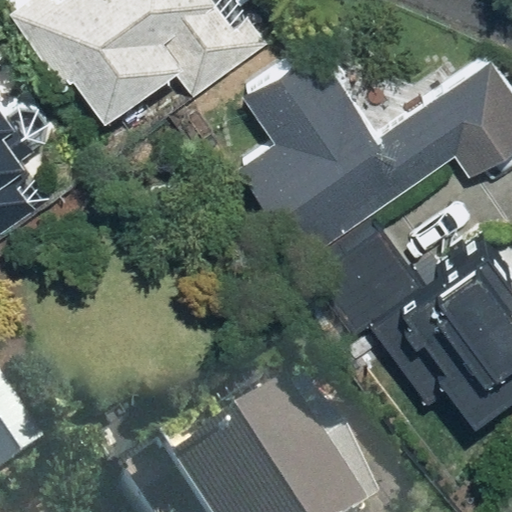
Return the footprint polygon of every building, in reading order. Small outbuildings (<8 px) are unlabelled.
[(30,0),(103,99),(174,47),(201,83),(269,33),(244,0),(30,0)] [(466,169),(511,135),(511,64),(492,36),(386,112),(319,17),(251,66),(286,115),(256,136),(325,233),(448,145),(466,169)] [(44,120),(0,53),(0,232),(59,194),(20,135),(44,120)] [(464,367),(487,397),(511,378),(511,350),(511,348),(511,246),(499,230),(438,277),(384,206),(333,245),(440,385),(464,367)] [(1,374),(0,374),(0,481),(0,482),(53,443),(1,374)] [(378,511),(299,391),(181,467),(159,433),(111,464),(142,511),(378,511)]
